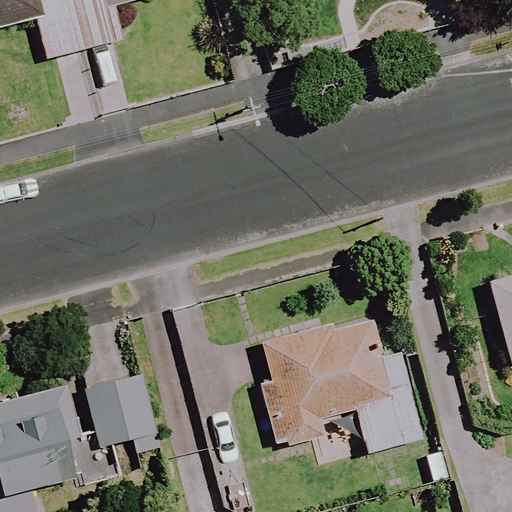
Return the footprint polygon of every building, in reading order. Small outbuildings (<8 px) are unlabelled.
[(79,54),(118,44),(109,10),(148,0),(0,0),(0,31),(31,24),(41,64),(79,54)] [(511,277),(484,284),(504,368),(511,365),(511,277)] [(413,444),(395,364),(378,368),(376,350),(370,323),(327,332),(326,327),(252,344),(261,383),(254,385),(268,451),(278,448),(279,453),(296,449),(295,445),(319,439),(315,421),(351,413),(361,456),(413,444)] [(149,438),(136,380),(82,392),(96,450),(149,438)] [(46,450),(80,440),(66,388),(0,406),(0,499),(55,484),(46,450)]
